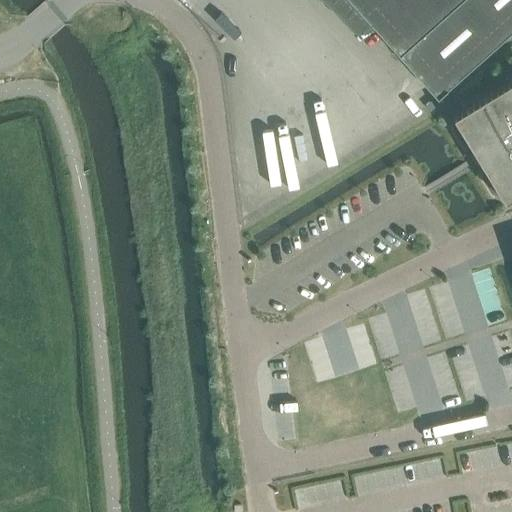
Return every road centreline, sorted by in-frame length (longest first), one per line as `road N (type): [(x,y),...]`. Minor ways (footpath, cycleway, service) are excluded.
road 1 (unclassified): [(141,0),(191,36),(203,70),(241,353)]
road 2 (unclassified): [(511,225),(241,353)]
road 3 (unclassified): [(260,469),(511,417)]
road 4 (unclassified): [(343,511),(511,475)]
